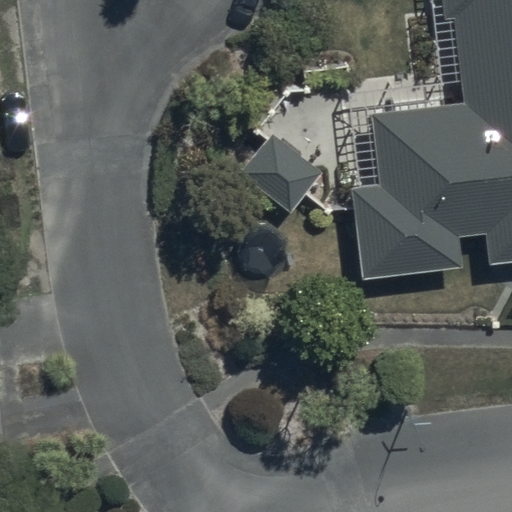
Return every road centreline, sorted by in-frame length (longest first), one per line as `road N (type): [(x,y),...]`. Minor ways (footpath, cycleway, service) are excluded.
road 1 (residential): [(133,0),(93,159),(134,392),(203,511)]
road 2 (residential): [(511,464),(316,498),(299,511)]
